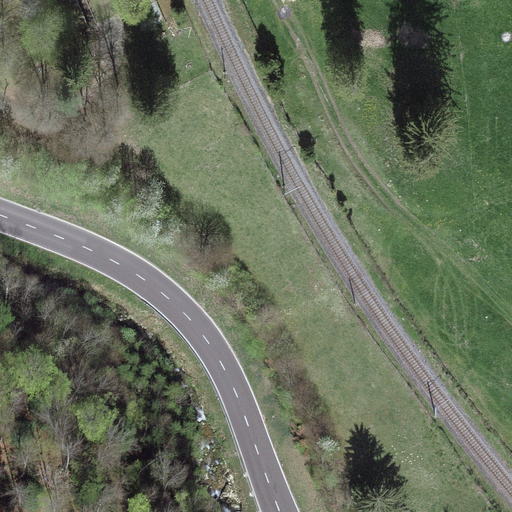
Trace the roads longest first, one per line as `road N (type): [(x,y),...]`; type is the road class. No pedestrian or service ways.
road 1 (primary): [(0,216),(116,265),(174,305),(233,387),(277,511)]
road 2 (track): [(0,103),(28,121),(97,110),(123,73),(100,0)]
